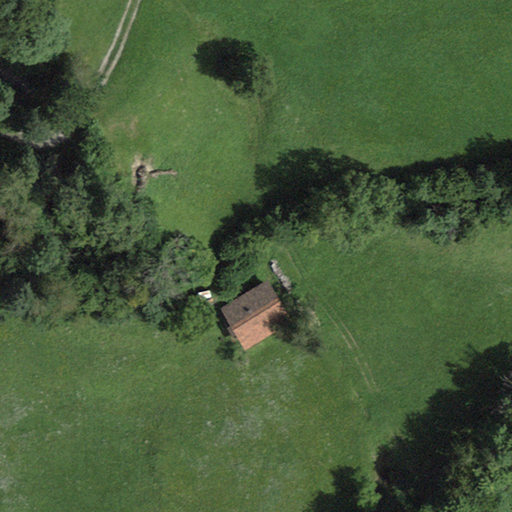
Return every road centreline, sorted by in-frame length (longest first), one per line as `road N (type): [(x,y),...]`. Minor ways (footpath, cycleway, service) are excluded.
road 1 (track): [(0,291),(175,300),(248,246)]
road 2 (track): [(78,117),(136,0)]
